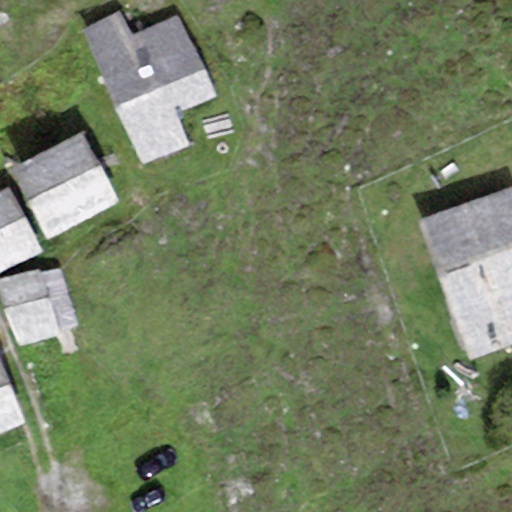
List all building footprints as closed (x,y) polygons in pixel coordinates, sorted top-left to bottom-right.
[(183,16),(129,38),(119,14),(84,29),(143,166),(191,146),(176,110),(216,93),(183,16)] [(9,169),(43,238),(115,202),(81,133),(9,169)] [(511,341),(511,195),(509,189),(420,222),(471,357),(511,341)] [(0,271),(38,249),(4,191),(0,193),(0,271)] [(37,268),(0,278),(0,285),(20,344),(55,332),(76,326),(59,269),(39,275),(37,268)] [(0,432),(22,424),(0,363),(0,432)]
